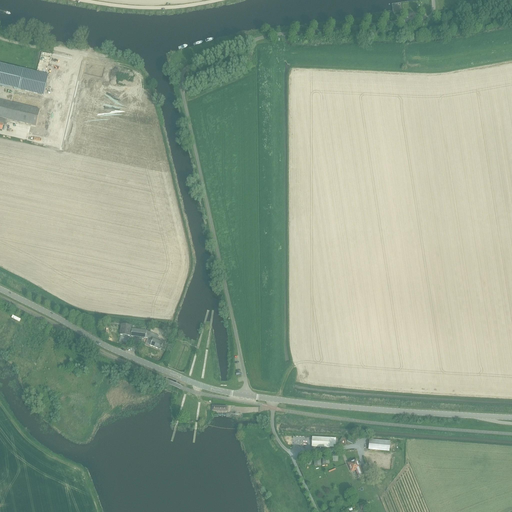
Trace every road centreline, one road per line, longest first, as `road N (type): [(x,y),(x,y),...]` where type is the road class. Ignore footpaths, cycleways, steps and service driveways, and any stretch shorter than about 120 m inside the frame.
road 1 (unclassified): [(244,395),(181,75),(260,37),(426,17),(433,0)]
road 2 (secondary): [(244,395),(483,416)]
road 3 (secondary): [(182,378),(0,289)]
road 4 (track): [(216,0),(165,7),(79,0)]
